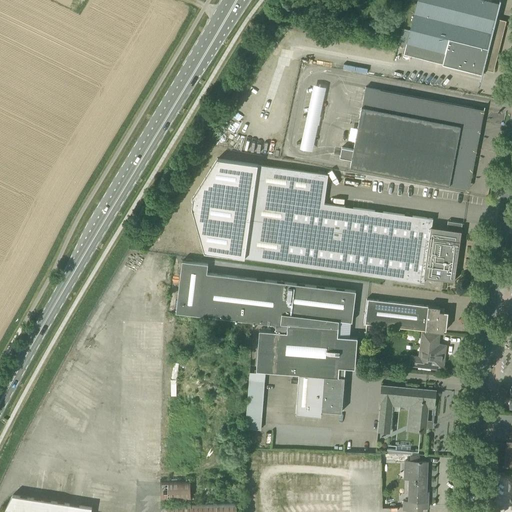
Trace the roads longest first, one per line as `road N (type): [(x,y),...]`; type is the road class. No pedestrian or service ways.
road 1 (primary): [(0,406),(237,0)]
road 2 (tertiary): [(473,511),(490,298),(511,177)]
